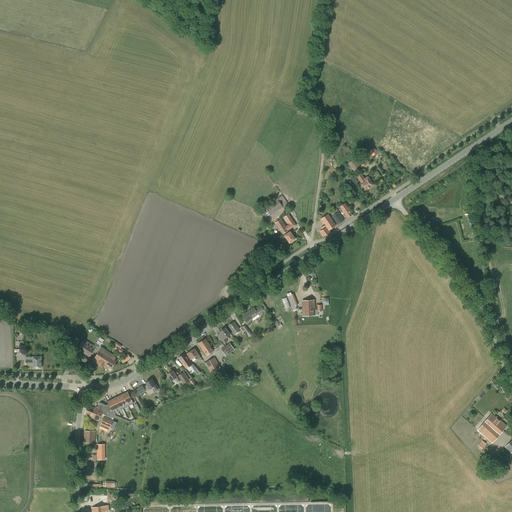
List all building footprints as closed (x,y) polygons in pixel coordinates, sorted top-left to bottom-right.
[(374,148),(369,151),(372,156),(378,153),(374,148)] [(364,154),(357,159),(362,166),(369,162),(364,154)] [(349,163),(354,171),(360,167),(355,159),(349,163)] [(361,184),(365,191),(373,185),(368,177),(364,179),(361,174),(357,177),(361,183),(361,184)] [(287,203),(282,195),(277,199),(265,207),(261,210),(266,218),(270,215),(283,207),(283,206),(287,203)] [(270,201),(268,198),(261,202),(263,206),(270,201)] [(345,203),(340,207),(347,218),(352,215),(345,203)] [(338,212),(332,216),(337,224),(344,220),(338,212)] [(282,234),(287,231),(289,230),(296,225),(289,214),(284,217),(289,224),(286,226),(281,219),(275,223),(282,234)] [(328,214),(321,219),(325,225),(321,228),(322,230),(319,232),(323,237),(330,232),(329,230),(336,226),(328,214)] [(287,231),(282,234),(286,240),(287,239),(290,243),(295,239),(290,232),(289,233),(287,231)] [(294,311),(299,309),(293,294),(288,296),(294,311)] [(314,300),(302,300),(303,316),(315,315),(315,314),(318,314),(318,312),(318,310),(315,310),(314,300)] [(255,309),(254,308),(242,316),(247,323),(252,320),(253,321),(260,316),(259,315),(264,311),(260,306),(255,309)] [(229,326),(235,334),(240,330),(234,322),(229,326)] [(230,334),(225,328),(220,332),(224,337),(221,339),(224,343),(228,341),(225,338),(230,334)] [(83,341),(81,343),(80,343),(81,344),(77,349),(89,357),(95,348),(97,350),(104,340),(100,337),(96,343),(95,346),(84,340),(83,341)] [(214,351),(206,339),(198,344),(206,355),(214,351)] [(230,343),(221,349),(226,356),(235,350),(230,343)] [(94,360),(97,362),(99,359),(99,360),(106,350),(102,347),(101,349),(100,351),(99,351),(95,357),(94,360)] [(201,357),(195,349),(187,354),(191,360),(196,356),(198,359),(201,357)] [(104,367),(104,366),(112,354),(106,350),(99,360),(99,359),(97,362),(104,367)] [(112,354),(104,366),(107,368),(109,366),(112,368),(116,362),(114,360),(116,358),(113,356),(114,355),(112,354)] [(191,364),(189,362),(189,361),(188,359),(185,354),(184,355),(179,358),(184,365),(186,364),(187,366),(191,364)] [(25,364),(33,364),(33,368),(41,368),(41,357),(26,357),(25,364)] [(220,365),(216,360),(215,357),(205,363),(210,371),(212,374),(215,375),(220,372),(217,367),(220,365)] [(180,381),(180,380),(183,384),(189,380),(184,372),(178,375),(176,376),(173,371),(167,374),(171,380),(174,378),(177,382),(178,382),(178,383),(180,382),(180,381)] [(153,386),(156,391),(159,389),(154,381),(153,382),(151,379),(146,382),(149,389),(153,386)] [(135,391),(138,396),(146,391),(145,391),(143,387),(143,386),(135,391)] [(102,413),(105,415),(104,417),(113,420),(115,414),(113,410),(120,406),(122,409),(133,403),(132,401),(135,399),(133,396),(130,398),(128,392),(108,402),(109,404),(107,406),(101,403),(99,404),(98,407),(96,407),(96,408),(89,405),(85,415),(98,421),(102,413)] [(492,414),(487,419),(501,432),(507,426),(496,417),(492,414)] [(110,428),(113,421),(113,420),(104,417),(101,424),(102,425),(101,428),(107,431),(108,427),(110,428)] [(501,432),(487,419),(477,430),(492,443),(501,432)] [(84,443),(95,443),(95,431),(84,431),(84,443)] [(492,461),(496,466),(504,459),(499,454),(492,461)] [(501,464),(492,471),(495,475),(504,468),(501,464)]
